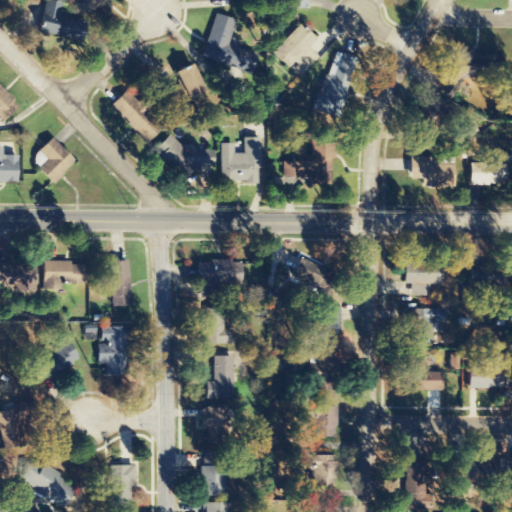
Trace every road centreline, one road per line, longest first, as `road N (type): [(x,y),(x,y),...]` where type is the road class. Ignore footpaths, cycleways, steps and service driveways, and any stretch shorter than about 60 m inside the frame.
road 1 (residential): [(0,40),(151,195),(164,320),(166,511)]
road 2 (tertiary): [(0,223),(511,223)]
road 3 (residential): [(367,511),(378,109),(410,47)]
road 4 (residential): [(511,427),(368,425)]
road 5 (residential): [(67,104),(155,16)]
